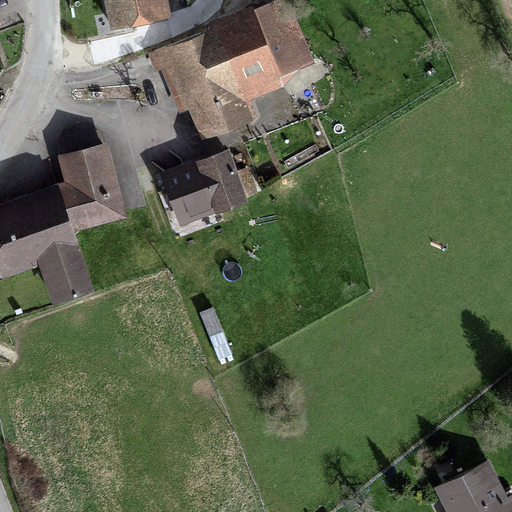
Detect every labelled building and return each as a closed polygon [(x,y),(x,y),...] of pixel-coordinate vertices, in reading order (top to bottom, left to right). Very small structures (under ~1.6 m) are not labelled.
[(106,0),(112,23),(168,12),(165,0),(106,0)] [(285,0),(268,0),(152,51),(177,108),(190,102),(203,130),(249,110),(241,91),(312,59),(285,0)] [(52,185),(67,230),(125,211),(101,140),(55,155),(63,181),(52,185)] [(245,198),(228,151),(165,175),(182,221),(245,198)] [(52,185),(0,202),(0,265),(36,254),(50,297),(85,285),(67,230),(52,185)] [(211,309),(199,314),(209,336),(221,330),(211,309)] [(511,509),(485,460),(436,486),(450,511),(510,511),(511,511),(511,509)]
